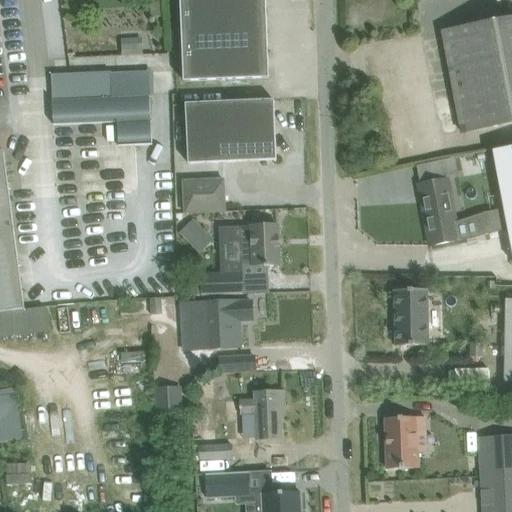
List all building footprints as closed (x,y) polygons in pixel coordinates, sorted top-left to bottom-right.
[(181,0),(185,82),(269,78),(266,0),(181,0)] [(462,133),(482,129),(511,123),(511,19),(443,32),(462,133)] [(110,74),(52,76),(54,124),(117,121),(118,147),(152,145),(150,96),(111,98),(110,74)] [(186,104),(189,164),(277,160),(274,100),(186,104)] [(511,147),(493,151),(504,209),(507,230),(511,254),(511,147)] [(0,313),(10,312),(25,310),(4,151),(0,151),(0,313)] [(444,175),(457,172),(454,158),(442,160),(444,175)] [(439,181),(419,185),(430,246),(450,242),(461,240),(460,240),(507,230),(504,209),(483,213),(457,222),(449,179),(439,181)] [(185,214),(225,212),(224,180),(184,182),(185,214)] [(180,233),(198,251),(211,237),(193,220),(180,233)] [(278,226),(258,226),(252,227),(253,239),(240,239),(241,266),(280,265),(278,226)] [(201,274),(201,298),(243,296),(242,273),(201,274)] [(427,290),(395,291),(396,347),(428,346),(427,290)] [(159,298),(150,298),(151,315),(160,314),(159,298)] [(208,301),(197,302),(198,349),(240,347),(238,320),(253,319),(252,302),(209,305),(208,301)] [(10,312),(0,313),(0,337),(48,331),(45,307),(25,310),(10,312)] [(255,358),(220,359),(220,372),(255,370),(255,358)] [(401,371),(433,371),(433,360),(401,360),(401,371)] [(440,384),(440,373),(405,373),(405,384),(440,384)] [(155,389),(156,418),(183,416),(181,387),(155,389)] [(284,392),(264,393),(256,393),(256,400),(240,401),(241,414),(257,414),(258,440),(281,439),(280,408),(284,408),(284,392)] [(385,419),(386,419),(387,469),(419,468),(417,433),(425,433),(424,417),(385,419)] [(511,511),(511,435),(480,437),(483,511),(511,511)] [(198,447),(198,461),(232,459),(232,446),(198,447)] [(249,472),(206,475),(207,499),(237,497),(251,496),(249,472)] [(302,511),(301,491),(257,494),(258,511),(259,511),(264,511),(302,511)]
